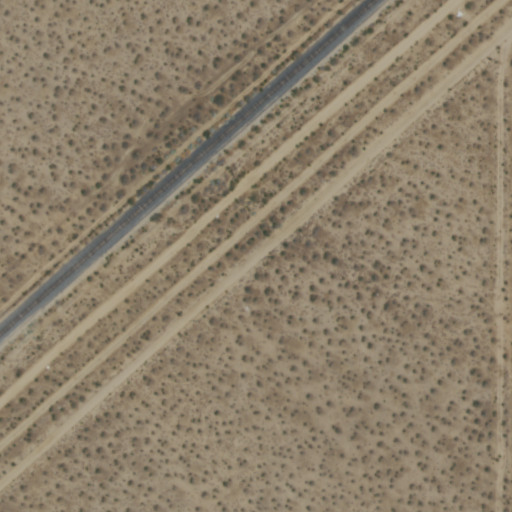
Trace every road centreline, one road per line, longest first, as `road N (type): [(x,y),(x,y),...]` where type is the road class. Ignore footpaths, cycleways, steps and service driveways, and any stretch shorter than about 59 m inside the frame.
road 1 (track): [(511,28),(0,486)]
road 2 (track): [(0,449),(502,0)]
road 3 (track): [(495,511),(504,36)]
